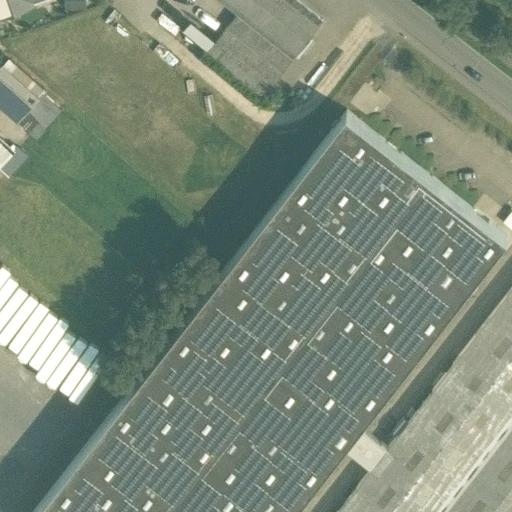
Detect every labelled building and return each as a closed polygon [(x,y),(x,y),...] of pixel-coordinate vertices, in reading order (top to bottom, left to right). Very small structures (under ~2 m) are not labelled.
[(0,0),(0,16),(32,5),(30,0),(0,0)] [(323,21),(295,0),(221,0),(237,12),(206,51),(263,96),(323,21)] [(66,59),(54,63),(58,75),(72,70),(75,79),(128,60),(111,15),(57,34),(66,59)] [(138,55),(149,65),(164,47),(154,38),(138,55)] [(158,59),(125,102),(129,105),(120,116),(147,137),(163,116),(206,149),(232,116),(158,59)] [(39,97),(1,63),(0,64),(0,105),(18,121),(39,97)] [(39,97),(18,121),(35,136),(60,108),(43,93),(39,97)] [(347,109),(32,511),(290,511),(342,445),(359,424),(507,235),(347,109)] [(0,136),(0,167),(7,174),(26,154),(17,145),(13,149),(0,136)] [(511,511),(511,286),(371,467),(335,511),(511,511)] [(387,446),(359,424),(342,445),(371,467),(387,446)]
